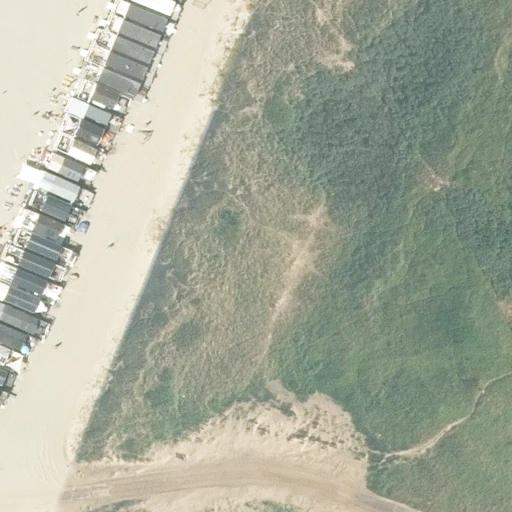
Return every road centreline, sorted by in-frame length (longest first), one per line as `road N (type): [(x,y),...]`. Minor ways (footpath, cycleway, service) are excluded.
road 1 (track): [(205,0),(26,495)]
road 2 (track): [(381,511),(275,475),(26,495)]
